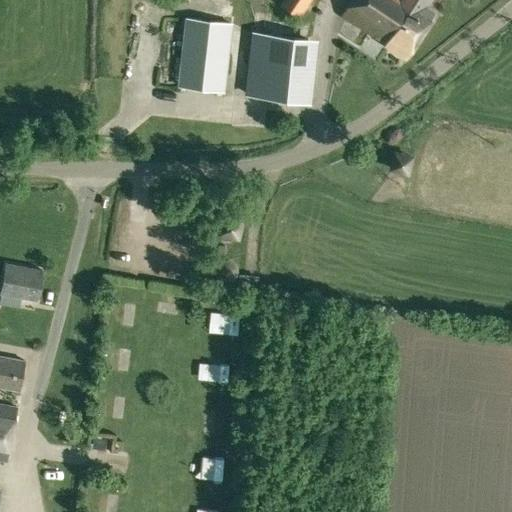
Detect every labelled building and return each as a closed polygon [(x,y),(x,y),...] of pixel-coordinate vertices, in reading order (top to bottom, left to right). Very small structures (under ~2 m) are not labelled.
[(283,0),(279,6),(299,20),(312,0),(283,0)] [(351,0),(341,15),(405,56),(434,12),(426,7),(431,0),(351,0)] [(179,86),(222,91),(230,23),(187,18),(179,86)] [(246,93),(301,100),(307,39),(253,33),(246,93)] [(396,150),(395,164),(410,165),(411,151),(396,150)] [(216,235),(239,240),(244,218),(220,213),(216,235)] [(221,283),(226,284),(230,283),(234,281),(236,278),(238,275),(238,271),(237,267),(235,263),(232,261),(228,259),(224,259),(220,260),(217,263),(215,266),(214,271),(214,275),(216,278),(218,281),(221,283)] [(0,291),(0,292),(36,299),(41,270),(5,263),(0,291)] [(165,292),(164,314),(185,315),(186,293),(165,292)] [(221,313),(223,334),(245,333),(243,311),(221,313)] [(0,459),(6,461),(16,407),(0,403),(0,386),(19,390),(25,361),(0,355),(0,459)] [(113,356),(114,372),(132,371),(131,355),(113,356)] [(233,379),(232,359),(212,360),(213,380),(233,379)] [(107,418),(128,419),(130,397),(109,395),(107,418)] [(91,448),(105,449),(106,438),(93,436),(91,448)]
